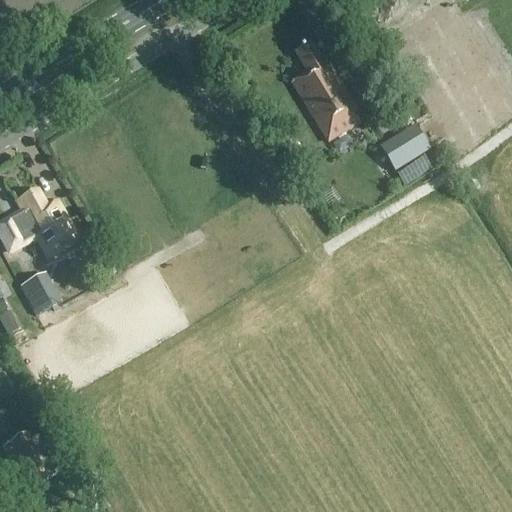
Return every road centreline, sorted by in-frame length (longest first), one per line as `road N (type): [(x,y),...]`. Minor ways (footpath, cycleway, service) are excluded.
road 1 (unclassified): [(0,143),(238,0)]
road 2 (primary): [(0,97),(162,0)]
